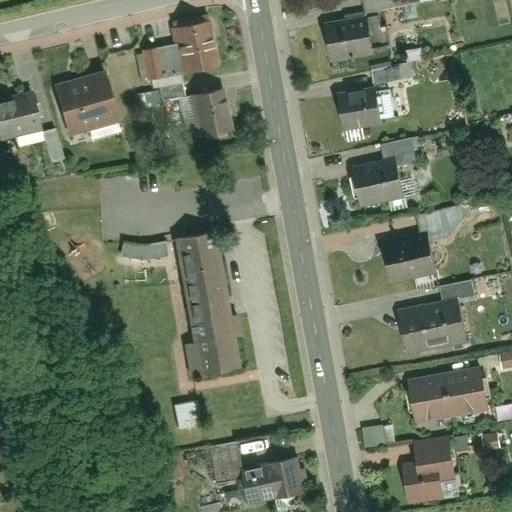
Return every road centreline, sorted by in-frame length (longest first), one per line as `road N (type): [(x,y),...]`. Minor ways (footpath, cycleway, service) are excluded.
road 1 (tertiary): [(347,511),(260,0)]
road 2 (residential): [(0,35),(158,0)]
